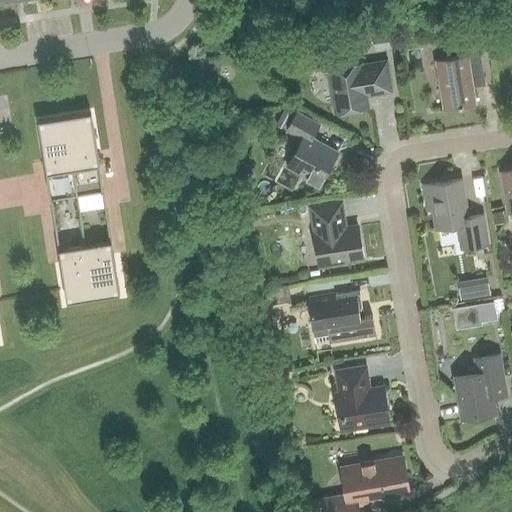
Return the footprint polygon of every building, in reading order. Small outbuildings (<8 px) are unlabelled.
[(374,50),(391,47),(389,33),(372,35),(374,50)] [(479,50),(466,53),(466,56),(435,61),(443,109),(475,104),(471,77),(483,75),(479,50)] [(365,96),(391,92),(386,61),(361,65),(360,64),(329,69),(336,113),(367,108),(365,96)] [(75,182),(101,178),(91,112),(64,117),(75,182)] [(312,138),(319,125),(297,112),(286,130),(302,139),(287,166),(303,175),(301,177),(318,186),(337,152),(312,138)] [(75,182),(64,117),(38,121),(48,186),(75,182)] [(511,211),(511,171),(502,173),(509,212),(511,211)] [(101,178),(75,182),(93,298),(120,294),(101,178)] [(433,210),(436,229),(454,226),(458,229),(462,249),(487,245),(482,215),(467,217),(461,179),(424,185),(428,211),(433,210)] [(93,298),(75,182),(48,186),(67,303),(93,298)] [(345,228),(341,203),(311,207),(315,233),(314,233),(319,266),(363,259),(358,226),(345,228)] [(455,281),(460,299),(489,291),(484,273),(455,281)] [(265,289),(267,305),(291,301),(288,286),(265,289)] [(329,341),(329,343),(376,336),(372,316),(360,318),(358,306),(362,305),(360,290),(307,299),(314,343),(329,341)] [(494,301),(479,304),(481,321),(497,318),(494,301)] [(467,375),(455,377),(456,383),(454,387),(457,389),(462,419),(495,413),(492,394),(494,391),(504,389),(499,355),(477,358),(479,366),(469,368),(467,371),(467,375)] [(389,421),(383,389),(369,391),(365,367),(336,371),(340,395),(336,396),(341,428),(389,421)] [(363,463),(342,467),(347,496),(325,500),(327,511),(358,511),(356,503),(410,493),(404,458),(374,463),(371,461),(363,463)]
